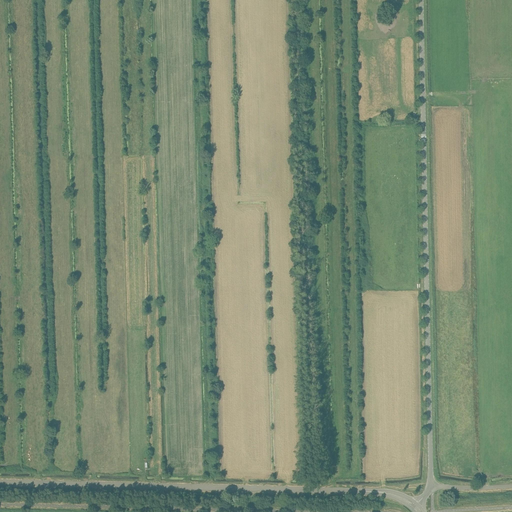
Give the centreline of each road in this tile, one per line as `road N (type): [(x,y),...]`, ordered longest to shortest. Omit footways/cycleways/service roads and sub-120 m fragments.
road 1 (unclassified): [(431,488),(421,0)]
road 2 (tertiary): [(414,506),(380,491),(0,482)]
